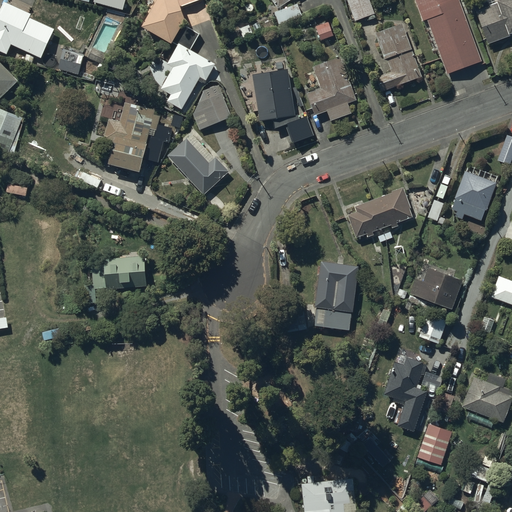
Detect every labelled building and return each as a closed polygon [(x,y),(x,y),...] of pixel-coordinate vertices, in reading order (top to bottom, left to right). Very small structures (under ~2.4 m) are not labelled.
[(126,0),(124,0),(96,0),(96,3),(124,9),(126,0)] [(180,6),(178,0),(154,0),(142,23),(171,39),(184,16),(180,6)] [(374,11),(369,0),(347,0),(355,19),(374,11)] [(444,56),(450,71),(478,61),(455,0),(416,0),(424,19),(430,17),(444,56)] [(511,32),(511,0),(490,0),(476,6),(489,41),(510,33),(511,32)] [(302,13),(297,2),(274,10),(279,22),(302,13)] [(29,16),(7,6),(0,22),(0,50),(7,54),(11,45),(42,58),(55,31),(28,19),(29,16)] [(123,22),(104,13),(87,51),(106,59),(123,22)] [(333,34),(328,21),(316,25),(321,38),(333,34)] [(392,71),(388,72),(392,85),(421,75),(402,23),(377,32),(392,71)] [(213,63),(179,43),(169,62),(175,65),(163,86),(172,92),(168,99),(181,106),(200,73),(205,76),(213,63)] [(85,55),(65,50),(60,69),(80,75),(85,55)] [(354,97),(339,56),(314,66),(322,88),(308,93),(315,112),(327,108),(331,119),(350,112),(346,101),(354,97)] [(0,93),(15,79),(0,63),(0,93)] [(287,69),(254,74),(259,108),(260,118),(294,113),(287,69)] [(230,114),(218,85),(203,91),(193,111),(199,126),(230,114)] [(153,108),(126,101),(121,121),(108,117),(103,138),(114,140),(109,159),(138,166),(149,125),(156,127),(159,115),(152,113),(153,108)] [(26,118),(0,107),(0,147),(11,152),(26,118)] [(511,155),(511,135),(508,134),(498,159),(509,163),(511,155)] [(209,163),(186,138),(169,154),(204,190),(227,169),(215,157),(209,163)] [(65,160),(60,173),(81,180),(86,167),(65,160)] [(495,181),(466,170),(452,207),(481,218),(495,181)] [(27,196),(29,187),(8,184),(7,192),(27,196)] [(393,192),(372,200),(382,226),(391,222),(392,226),(397,224),(396,220),(411,215),(408,207),(409,207),(402,187),(392,191),(393,192)] [(443,202),(435,199),(428,215),(437,219),(443,202)] [(382,226),(372,200),(357,205),(359,210),(349,214),(357,234),(366,231),(368,236),(374,233),(372,229),(382,226)] [(393,237),(391,231),(384,233),(378,235),(380,242),(386,239),(393,237)] [(144,283),(142,257),(92,261),(94,283),(95,287),(144,283)] [(358,265),(321,259),(315,304),(326,306),(324,324),(348,328),(358,265)] [(463,280),(424,265),(413,292),(452,307),(463,280)] [(511,280),(500,276),(494,295),(511,301),(511,280)] [(85,302),(96,301),(95,287),(94,283),(84,284),(85,302)] [(284,312),(288,332),(307,329),(303,309),(284,312)] [(446,320),(428,314),(420,334),(438,341),(446,320)] [(493,320),(485,316),(479,331),(488,334),(493,320)] [(420,363),(408,359),(405,365),(395,362),(386,392),(407,398),(399,424),(412,429),(425,390),(413,387),(420,363)] [(497,386),(474,377),(464,404),(502,419),(511,397),(495,391),(497,386)] [(448,414),(454,396),(443,392),(438,410),(448,414)] [(451,431),(430,424),(419,455),(440,462),(451,431)] [(203,475),(202,455),(194,455),(195,475),(203,475)] [(355,511),(352,477),(303,483),(305,511),(355,511)]
